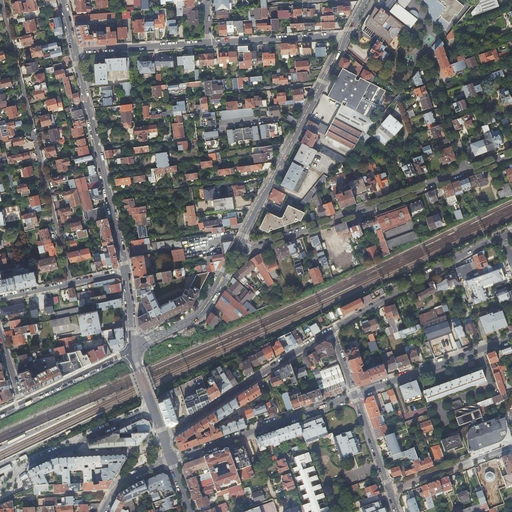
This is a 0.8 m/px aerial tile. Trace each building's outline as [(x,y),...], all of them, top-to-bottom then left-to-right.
[(21,4),(21,0),(15,1),(16,3),(12,4),(14,14),(23,11),(21,4)] [(23,11),(25,18),(25,21),(31,20),(29,11),(38,9),(35,0),(30,0),(26,1),(27,2),(21,4),(23,11)] [(75,0),(77,15),(90,14),(89,2),(85,2),(85,0),(75,0)] [(216,3),(216,10),(217,10),(225,10),(227,10),(232,9),(231,0),(213,0),(214,3),(216,3)] [(402,23),(404,25),(409,30),(417,19),(418,17),(418,15),(417,13),(416,11),(414,10),(411,10),(410,11),(408,12),(404,9),(410,0),(433,0),(437,2),(430,8),(430,10),(430,11),(431,13),(431,15),(432,16),(432,17),(433,19),(435,20),(440,14),(441,15),(435,24),(444,30),(454,14),(456,15),(463,6),(458,1),(458,0),(387,0),(381,7),(379,5),(377,8),(400,26),(402,23)] [(433,22),(435,20),(433,19),(432,17),(432,16),(431,15),(431,13),(430,11),(430,10),(430,8),(437,2),(433,0),(423,0),(425,1),(426,3),(427,4),(427,5),(428,7),(428,8),(429,9),(429,12),(429,14),(430,17),(431,19),(432,21),(433,22)] [(476,0),(479,2),(471,12),(472,16),(499,6),(496,0),(476,0)] [(343,5),(344,14),(350,13),(350,9),(349,7),(351,7),(351,5),(350,5),(350,1),(343,2),(343,5)] [(50,4),(51,7),(53,15),(54,18),(60,16),(57,6),(56,6),(55,3),(50,4)] [(333,13),(333,15),(334,15),(344,14),(343,5),(332,6),(333,13)] [(194,6),(185,7),(182,7),(183,14),(183,18),(188,17),(188,24),(198,23),(197,6),(194,6)] [(261,7),(250,8),(250,16),(248,17),(249,20),(251,20),(255,20),(262,19),(261,7)] [(302,11),(302,17),(317,16),(317,13),(315,13),(315,9),(307,9),(307,8),(304,8),(304,7),(302,7),(303,11),(302,11)] [(322,16),(323,16),(333,15),(333,13),(332,13),(332,8),(324,8),(324,7),(322,7),(322,14),(321,14),(322,16)] [(402,28),(400,26),(377,8),(376,7),(373,11),(370,15),(367,21),(364,28),(362,30),(370,36),(374,31),(388,41),(390,43),(402,28)] [(292,10),(293,17),(294,17),(294,16),(297,16),(297,14),(301,14),(301,9),(292,10)] [(115,15),(115,12),(90,14),(77,15),(72,15),(74,21),(80,21),(80,20),(115,17),(115,15)] [(159,19),(154,19),(154,20),(154,27),(165,26),(164,14),(159,15),(159,19)] [(54,18),(48,19),(50,27),(55,26),(56,28),(62,26),(60,16),(54,18)] [(271,30),(279,30),(278,18),(277,18),(274,18),(270,19),(271,21),(271,24),(271,30)] [(34,19),(31,20),(25,21),(28,32),(37,30),(34,21),(34,19)] [(145,31),(145,25),(143,25),(143,19),(133,20),(134,31),(139,31),(139,33),(144,33),(143,31),(145,31)] [(175,19),(167,20),(167,25),(169,25),(169,34),(178,33),(178,24),(176,24),(175,19)] [(154,20),(144,21),(145,25),(145,31),(145,33),(155,32),(154,27),(154,20)] [(238,28),(239,36),(244,36),(243,27),(243,20),(234,21),(234,27),(235,27),(235,26),(238,26),(240,27),(238,28)] [(243,20),(243,27),(246,27),(246,33),(252,32),(252,26),(252,23),(247,24),(247,20),(243,20)] [(263,30),(271,30),(271,24),(267,24),(267,23),(261,23),(261,20),(257,20),(257,29),(263,28),(263,30)] [(224,34),(227,33),(227,31),(226,21),(219,22),(220,34),(224,34)] [(117,22),(118,38),(127,37),(126,27),(122,27),(121,22),(117,22)] [(88,24),(75,25),(79,43),(82,45),(98,44),(97,33),(97,31),(92,31),(93,33),(92,33),(92,34),(89,34),(88,31),(90,30),(89,28),(88,24)] [(55,26),(50,27),(51,30),(54,29),(55,35),(64,34),(62,26),(56,28),(55,26)] [(108,44),(117,43),(116,31),(112,31),(112,30),(110,30),(110,28),(111,28),(111,26),(110,26),(106,26),(107,33),(108,44)] [(456,37),(453,28),(445,37),(448,42),(451,38),(456,37)] [(511,39),(511,38),(511,30),(498,35),(500,41),(510,37),(511,39)] [(98,44),(108,44),(107,33),(104,33),(104,31),(102,31),(102,33),(97,33),(98,44)] [(20,37),(21,42),(23,42),(23,45),(33,43),(31,34),(20,37)] [(432,48),(434,50),(442,41),(439,39),(432,48)] [(379,57),(384,60),(388,54),(383,50),(385,47),(381,44),(381,43),(377,40),(373,46),(373,45),(372,46),(373,46),(370,50),(371,51),(370,54),(372,55),(371,55),(373,56),(376,58),(377,56),(378,57),(379,57)] [(442,41),(434,50),(440,68),(458,61),(457,59),(448,62),(442,44),(443,44),(442,41)] [(48,44),(49,49),(54,48),(55,50),(49,52),(50,54),(51,57),(62,54),(60,46),(58,46),(57,42),(48,44)] [(300,53),(300,57),(303,57),(302,53),(311,52),(310,42),(302,42),(302,47),(302,49),(300,50),(300,53)] [(288,43),(281,44),(281,54),(289,54),(288,43)] [(296,43),(288,43),(289,54),(297,53),(297,47),(296,43)] [(316,47),(316,56),(327,55),(326,47),(322,47),(322,43),(318,44),(318,47),(316,47)] [(31,48),(33,56),(38,55),(38,56),(43,55),(42,51),(49,49),(48,44),(40,46),(31,48)] [(247,46),(238,46),(238,51),(242,51),(243,53),(241,53),(241,56),(243,56),(243,61),(239,61),(239,67),(252,67),(252,64),(251,52),(248,52),(247,46)] [(509,56),(507,50),(502,52),(498,53),(498,54),(497,54),(495,49),(491,50),(494,58),(495,61),(509,56)] [(482,63),(494,58),(491,50),(479,55),(482,63)] [(218,52),(219,63),(223,63),(223,66),(223,67),(226,67),(226,63),(229,63),(229,62),(228,52),(218,52)] [(256,52),(251,52),(252,64),(257,64),(256,63),(261,62),(261,58),(258,58),(256,57),(256,52)] [(196,60),(196,65),(217,64),(216,58),(213,59),(213,53),(199,55),(199,59),(196,60)] [(262,53),(263,64),(271,64),(270,62),(273,62),(273,64),(273,65),(272,65),(273,68),(276,67),(276,66),(276,54),(268,54),(268,53),(262,53)] [(184,64),(184,68),(194,68),(194,65),(194,60),(193,55),(188,56),(187,54),(183,54),(183,56),(184,60),(184,64)] [(154,63),(155,66),(167,65),(167,67),(174,66),(173,56),(159,57),(159,56),(154,56),(154,63)] [(468,68),(477,64),(474,56),(465,60),(468,68)] [(338,65),(342,68),(357,76),(362,67),(361,66),(356,61),(354,64),(357,66),(355,70),(351,68),(350,69),(347,67),(349,61),(342,57),(338,65)] [(129,69),(129,58),(116,58),(115,58),(111,58),(111,59),(106,59),(105,59),(106,61),(105,61),(105,63),(101,64),(101,63),(99,63),(99,64),(94,64),(94,65),(95,65),(96,83),(96,84),(108,83),(108,82),(107,83),(107,74),(108,73),(107,73),(107,70),(129,69)] [(458,61),(440,68),(443,77),(454,73),(454,72),(467,67),(464,59),(458,61)] [(140,73),(155,73),(155,66),(154,63),(151,63),(151,61),(143,62),(143,60),(137,61),(138,70),(140,70),(140,73)] [(297,71),(297,72),(307,71),(309,71),(308,60),(296,61),(297,71)] [(26,63),(28,72),(38,70),(36,61),(26,63)] [(53,66),(54,71),(63,69),(61,62),(53,65),(53,66)] [(348,107),(369,118),(374,112),(385,90),(368,81),(360,77),(357,76),(342,68),(327,96),(341,104),(348,107)] [(63,69),(54,71),(54,72),(56,78),(65,75),(63,69)] [(364,69),(360,77),(368,81),(368,80),(372,73),(364,69)] [(418,70),(412,77),(414,84),(415,84),(416,86),(423,83),(418,70)] [(478,81),(479,83),(503,75),(501,70),(489,74),(490,77),(478,81)] [(287,73),(288,82),(294,82),(294,81),(308,80),(307,71),(297,72),(295,72),(290,73),(287,73)] [(36,89),(47,87),(43,73),(35,75),(37,84),(35,85),(36,89)] [(277,74),(272,75),(273,83),(279,82),(279,83),(288,82),(287,73),(281,74),(277,74)] [(74,77),(74,75),(63,78),(67,95),(72,94),(68,78),(74,77)] [(253,76),(240,77),(237,78),(238,81),(238,88),(245,87),(245,84),(243,84),(242,79),(243,79),(244,80),(248,80),(249,84),(253,84),(252,81),(257,81),(262,80),(262,75),(253,76)] [(11,85),(10,78),(1,80),(3,87),(11,85)] [(223,79),(220,79),(216,80),(211,80),(212,94),(219,93),(223,93),(224,92),(223,79)] [(212,94),(211,80),(204,81),(205,85),(206,94),(210,94),(212,94)] [(122,84),(124,96),(130,95),(132,95),(131,88),(130,81),(119,82),(119,85),(122,84)] [(165,84),(166,88),(166,91),(169,90),(169,91),(179,90),(179,89),(187,88),(187,87),(186,82),(185,83),(180,83),(178,83),(177,83),(175,83),(165,84)] [(473,86),(472,83),(467,85),(463,86),(467,98),(471,96),(476,94),(473,86)] [(156,85),(152,86),(153,97),(161,96),(160,88),(166,88),(165,84),(161,85),(156,85)] [(479,84),(473,86),(476,94),(477,95),(483,93),(479,84)] [(414,89),(416,96),(426,92),(424,85),(414,89)] [(101,92),(102,98),(112,97),(112,91),(115,91),(115,87),(111,87),(111,86),(99,87),(100,92),(101,92)] [(36,89),(34,90),(35,94),(36,98),(36,99),(44,96),(43,93),(46,92),(47,89),(47,87),(36,89)] [(304,102),(306,97),(303,98),(302,89),(300,89),(294,89),(293,90),(293,93),(290,93),(290,96),(293,96),(294,100),(286,101),(287,104),(295,103),(301,102),(304,102)] [(511,100),(510,96),(508,89),(500,92),(499,93),(504,104),(511,101),(511,100)] [(74,102),(80,101),(78,92),(72,94),(67,95),(67,98),(71,97),(72,99),(73,99),(74,102)] [(286,101),(285,92),(277,93),(277,98),(274,98),(275,105),(287,104),(286,101)] [(426,92),(416,96),(418,100),(420,99),(423,109),(432,106),(427,92),(426,92)] [(219,93),(212,94),(210,94),(211,103),(219,102),(219,98),(220,98),(219,93)] [(261,95),(253,96),(254,98),(254,104),(258,104),(259,107),(267,106),(266,99),(261,99),(261,97),(261,95)] [(112,97),(102,98),(103,105),(116,104),(116,100),(113,100),(112,97)] [(246,104),(242,104),(243,108),(253,107),(255,107),(254,104),(254,98),(245,99),(246,104)] [(48,100),(47,101),(48,105),(49,109),(57,107),(55,99),(53,99),(48,100)] [(464,99),(453,103),(456,111),(467,107),(464,99)] [(177,105),(173,105),(173,106),(174,113),(174,115),(179,115),(181,115),(182,115),(181,110),(186,110),(184,101),(177,102),(177,105)] [(227,101),(226,101),(227,110),(237,109),(241,108),(243,108),(242,104),(242,102),(237,102),(236,101),(227,102),(227,101)] [(308,120),(306,125),(327,136),(352,149),(362,137),(366,133),(369,128),(375,121),(369,118),(348,107),(341,104),(329,127),(316,120),(314,123),(308,120)] [(18,116),(15,105),(4,108),(5,112),(8,111),(10,118),(18,116)] [(268,115),(279,114),(279,109),(279,106),(278,106),(278,105),(270,106),(270,107),(269,107),(269,110),(268,110),(268,115)] [(143,110),(142,110),(142,115),(144,115),(144,120),(151,119),(151,116),(149,116),(148,106),(143,106),(143,110)] [(157,112),(157,110),(150,111),(150,114),(150,115),(151,116),(151,119),(159,118),(162,117),(173,116),(174,115),(174,113),(173,106),(169,107),(167,110),(167,111),(162,112),(161,112),(157,112)] [(222,119),(254,115),(253,107),(221,111),(222,119)] [(76,110),(71,111),(72,112),(73,112),(75,119),(73,120),(75,127),(82,125),(85,125),(81,109),(76,110)] [(413,109),(406,111),(408,119),(411,118),(415,116),(413,109)] [(427,124),(428,128),(430,128),(443,123),(441,118),(435,121),(432,110),(423,114),(426,124),(427,124)] [(132,111),(121,112),(122,122),(124,122),(130,121),(132,121),(131,112),(133,112),(133,111),(132,111)] [(210,116),(210,112),(203,113),(204,117),(202,117),(204,126),(216,124),(216,122),(215,122),(215,120),(216,120),(215,116),(210,116)] [(53,113),(40,116),(42,121),(40,121),(40,125),(42,124),(43,125),(55,122),(53,113)] [(468,114),(452,120),(456,129),(457,128),(457,129),(462,128),(461,127),(462,126),(465,125),(466,127),(472,125),(470,119),(468,114)] [(174,115),(173,116),(174,123),(172,123),(174,138),(184,137),(181,115),(179,115),(174,115)] [(380,126),(392,137),(402,125),(390,115),(380,126)] [(23,125),(21,120),(7,124),(8,128),(7,128),(7,131),(8,131),(10,135),(13,134),(14,134),(12,127),(23,125)] [(68,125),(66,121),(59,122),(60,127),(61,127),(62,130),(68,128),(68,125)] [(268,124),(260,125),(262,138),(270,137),(270,136),(279,135),(279,134),(281,133),(280,126),(278,126),(277,122),(273,123),(271,124),(271,123),(268,123),(268,124)] [(438,129),(444,127),(443,123),(430,128),(434,138),(441,135),(438,129)] [(490,132),(487,124),(484,125),(483,124),(480,125),(481,128),(482,128),(484,134),(490,132)] [(75,127),(72,128),(74,137),(75,136),(83,134),(84,134),(82,125),(75,127)] [(137,127),(134,128),(135,134),(139,134),(140,137),(139,137),(138,137),(139,141),(140,140),(140,141),(147,140),(146,133),(148,132),(147,126),(138,127),(137,127)] [(229,135),(228,135),(229,142),(237,141),(237,140),(251,138),(251,139),(258,138),(257,131),(256,131),(256,126),(252,127),(249,128),(249,127),(235,129),(235,130),(232,130),(228,130),(229,135)] [(61,127),(60,127),(49,130),(50,136),(49,136),(50,140),(51,139),(52,140),(60,138),(58,132),(62,131),(62,130),(61,127)] [(301,142),(302,142),(311,147),(313,144),(314,140),(317,142),(318,142),(320,138),(316,137),(317,135),(308,130),(307,130),(307,131),(306,132),(306,133),(303,139),(302,139),(301,141),(301,142)] [(218,139),(217,131),(204,133),(206,150),(208,150),(209,153),(215,153),(214,149),(219,148),(219,143),(218,143),(218,142),(218,139)] [(490,132),(484,134),(486,139),(471,144),(475,155),(496,147),(492,137),(490,133),(490,132)] [(500,134),(492,137),(496,147),(501,146),(500,144),(503,143),(500,134)] [(352,149),(327,136),(325,139),(329,141),(328,143),(348,154),(352,149)] [(24,143),(22,137),(14,139),(13,139),(15,145),(24,143)] [(86,145),(84,138),(77,139),(79,147),(86,145)] [(187,140),(178,142),(179,150),(188,148),(187,140)] [(302,142),(294,158),(308,166),(308,165),(309,166),(309,164),(316,149),(311,147),(302,142)] [(88,152),(87,145),(86,145),(79,147),(77,147),(79,155),(88,152)] [(272,151),(271,145),(259,146),(259,148),(260,148),(261,153),(266,152),(272,151)] [(429,145),(422,147),(421,147),(424,154),(425,156),(432,154),(431,152),(429,145)] [(54,146),(45,148),(47,156),(48,158),(51,157),(51,155),(56,154),(54,146)] [(322,146),(320,151),(341,162),(345,158),(322,146)] [(443,164),(456,159),(451,146),(438,151),(443,164)] [(116,154),(114,150),(104,151),(106,158),(113,157),(112,155),(116,154)] [(175,150),(168,151),(169,161),(176,160),(175,150)] [(168,151),(155,153),(157,168),(165,166),(170,166),(169,161),(168,151)] [(6,152),(1,153),(0,153),(0,156),(1,163),(8,162),(7,157),(6,152)] [(8,162),(9,163),(11,163),(12,163),(16,162),(16,159),(22,158),(23,159),(29,158),(28,152),(16,155),(7,157),(8,162)] [(261,153),(258,153),(251,154),(252,160),(254,160),(256,160),(256,161),(267,160),(266,152),(261,153)] [(401,157),(399,152),(392,154),(395,161),(398,159),(398,158),(401,157)] [(92,154),(75,158),(77,163),(93,159),(92,154)] [(427,170),(422,155),(418,157),(419,160),(414,162),(416,167),(417,167),(419,174),(424,172),(424,171),(427,170)] [(60,159),(57,160),(58,166),(56,166),(57,170),(59,169),(59,170),(67,169),(66,164),(70,163),(69,159),(69,157),(63,159),(60,159)] [(217,165),(216,159),(209,160),(204,161),(200,161),(201,167),(217,165)] [(281,184),(298,192),(308,174),(302,171),(303,167),(301,166),(301,165),(300,165),(299,165),(292,162),(281,184)] [(341,162),(329,177),(333,187),(348,181),(341,162)] [(415,174),(411,162),(401,166),(403,170),(404,170),(405,174),(409,173),(410,176),(415,174)] [(262,169),(261,163),(236,166),(237,169),(237,170),(238,170),(239,171),(240,170),(240,172),(262,169)] [(89,175),(97,173),(95,164),(87,166),(89,175)] [(33,174),(31,166),(23,168),(25,176),(33,174)] [(83,171),(73,173),(74,179),(84,176),(83,171)] [(187,173),(185,174),(186,180),(198,178),(200,177),(199,172),(187,173)] [(385,172),(376,175),(380,187),(385,185),(384,182),(387,181),(386,176),(385,172)] [(483,172),(468,177),(471,186),(479,183),(478,184),(479,185),(480,185),(487,183),(486,181),(487,181),(486,178),(485,178),(483,172)] [(73,173),(52,178),(53,185),(58,183),(68,180),(70,190),(72,189),(77,188),(74,179),(73,173)] [(84,176),(74,179),(77,188),(77,192),(88,190),(92,189),(100,187),(97,173),(89,175),(84,176)] [(149,180),(148,174),(133,176),(134,182),(149,180)] [(323,174),(300,202),(306,205),(312,198),(318,191),(329,177),(323,174)] [(127,177),(112,179),(113,185),(126,183),(126,186),(132,185),(131,182),(130,176),(127,177)] [(364,176),(362,177),(367,191),(368,193),(369,193),(371,193),(371,192),(371,191),(376,189),(373,182),(374,182),(372,177),(367,179),(366,177),(364,176)] [(367,191),(362,177),(348,182),(350,188),(353,196),(367,191)] [(468,177),(459,181),(462,189),(471,186),(468,177)] [(459,181),(451,183),(454,192),(462,189),(459,181)] [(508,182),(502,185),(504,189),(505,192),(511,190),(508,182)] [(28,189),(26,183),(20,185),(17,185),(19,192),(21,191),(22,196),(30,194),(29,189),(28,189)] [(451,183),(443,186),(449,203),(455,201),(456,204),(458,203),(455,195),(455,194),(454,192),(451,183)] [(232,185),(234,196),(244,195),(243,191),(245,190),(244,185),(237,186),(237,185),(232,185)] [(102,196),(100,187),(92,189),(93,193),(92,193),(93,198),(95,197),(95,200),(102,198),(102,196)] [(72,189),(70,190),(63,192),(66,204),(71,202),(72,206),(80,204),(77,192),(77,188),(72,189)] [(285,196),(285,194),(273,188),(268,198),(280,203),(284,195),(285,196)] [(355,202),(353,196),(350,188),(343,191),(344,194),(343,195),(342,191),(339,192),(338,192),(339,192),(335,194),(336,196),(340,207),(355,202)] [(88,190),(77,192),(80,204),(82,211),(101,207),(101,205),(97,205),(92,207),(88,190)] [(434,201),(438,200),(434,190),(428,192),(431,201),(434,200),(434,201)] [(323,205),(318,191),(312,198),(314,200),(317,207),(318,206),(320,211),(317,212),(318,215),(319,217),(322,216),(326,215),(323,205)] [(40,203),(38,195),(30,197),(32,205),(33,213),(35,212),(41,211),(40,203)] [(231,196),(214,199),(216,210),(233,208),(231,196)] [(128,207),(128,208),(140,206),(139,201),(138,197),(124,199),(125,203),(124,203),(122,204),(123,206),(124,207),(126,207),(128,207)] [(422,199),(409,204),(412,212),(425,208),(422,199)] [(331,202),(323,205),(326,215),(334,212),(333,208),(332,206),(331,202)] [(304,212),(284,203),(281,207),(280,209),(285,211),(282,217),(280,217),(267,211),(260,227),(268,231),(271,227),(274,228),(294,221),(295,218),(300,220),(304,212)] [(457,220),(463,218),(458,203),(456,204),(455,204),(457,210),(454,211),(457,220)] [(140,206),(128,208),(130,215),(132,214),(145,212),(146,212),(145,205),(143,206),(140,206)] [(194,205),(191,205),(189,205),(187,206),(186,206),(187,212),(185,212),(186,220),(188,220),(189,225),(191,224),(196,224),(196,220),(198,219),(197,215),(195,216),(195,213),(195,211),(194,205)] [(391,210),(396,224),(411,219),(406,205),(391,210)] [(101,207),(82,211),(83,215),(84,220),(85,223),(90,221),(96,220),(107,217),(105,206),(101,207)] [(69,207),(59,210),(62,220),(67,219),(66,216),(68,215),(68,213),(70,213),(69,207)] [(391,210),(377,216),(383,234),(385,234),(385,232),(387,231),(386,228),(396,224),(391,210)] [(24,227),(25,231),(35,229),(34,225),(36,224),(35,220),(37,220),(35,212),(33,213),(21,215),(22,218),(22,219),(25,218),(26,222),(27,226),(24,227)] [(145,212),(132,214),(133,217),(135,218),(136,226),(137,226),(145,225),(151,224),(149,216),(146,216),(145,212)] [(438,214),(432,216),(436,227),(437,230),(440,229),(439,226),(442,225),(438,214)] [(84,220),(83,215),(71,218),(73,223),(80,221),(82,221),(84,220)] [(348,228),(349,231),(353,241),(355,241),(353,238),(356,237),(356,235),(363,233),(361,228),(371,225),(373,230),(375,229),(377,231),(384,252),(380,254),(377,255),(378,258),(390,253),(388,248),(386,241),(383,234),(377,216),(375,216),(375,218),(348,228)] [(436,227),(432,216),(426,218),(431,229),(436,227)] [(107,243),(108,245),(113,243),(107,217),(96,220),(97,224),(98,225),(100,224),(103,238),(101,238),(102,241),(103,244),(107,243)] [(237,223),(236,217),(218,220),(202,222),(203,229),(223,226),(230,224),(237,223)] [(73,223),(71,224),(72,230),(82,227),(80,221),(73,223)] [(345,221),(335,225),(337,232),(345,229),(347,232),(349,231),(348,228),(345,221)] [(145,225),(137,226),(139,237),(141,237),(142,238),(148,238),(145,225)] [(42,240),(50,238),(47,228),(44,229),(39,230),(42,240)] [(400,235),(403,243),(418,237),(415,230),(400,235)] [(316,232),(310,234),(312,239),(313,242),(312,242),(313,246),(314,245),(314,246),(315,245),(317,250),(319,249),(322,248),(316,232)] [(337,233),(325,238),(328,246),(340,241),(337,233)] [(386,241),(388,248),(403,243),(400,235),(386,241)] [(148,238),(142,238),(131,240),(132,245),(150,243),(149,237),(148,238)] [(183,248),(181,238),(174,239),(175,249),(183,248)] [(233,240),(209,244),(209,249),(222,247),(222,253),(223,253),(227,252),(233,240)] [(296,245),(294,240),(287,243),(291,255),(294,262),(299,260),(306,257),(305,252),(298,255),(297,252),(299,251),(298,247),(296,248),(295,246),(296,245)] [(47,259),(49,269),(57,267),(55,257),(57,256),(55,247),(54,247),(53,242),(51,243),(44,245),(45,249),(45,251),(49,250),(51,258),(47,259)] [(113,243),(108,245),(109,253),(112,263),(113,269),(117,268),(118,264),(113,243)] [(279,259),(291,255),(287,243),(274,247),(279,259)] [(355,247),(357,255),(364,252),(362,246),(360,247),(359,246),(355,247)] [(377,255),(375,250),(373,246),(366,248),(370,258),(377,255)] [(112,263),(109,253),(107,253),(105,248),(104,247),(103,247),(107,264),(108,265),(112,263)] [(88,248),(79,251),(81,260),(85,258),(90,256),(88,248)] [(81,260),(79,251),(69,253),(71,261),(76,260),(76,261),(81,260)] [(321,261),(323,265),(324,268),(329,266),(323,251),(320,252),(317,253),(320,261),(321,261)] [(482,251),(477,253),(484,274),(489,272),(487,266),(488,265),(484,254),(483,255),(482,251)] [(16,264),(14,252),(9,253),(11,264),(7,264),(8,269),(12,268),(15,268),(17,267),(16,264)] [(257,254),(271,278),(279,276),(275,269),(278,268),(275,261),(269,263),(262,252),(257,254)] [(224,259),(223,253),(222,253),(206,256),(207,262),(210,262),(224,259)] [(477,269),(479,276),(484,274),(477,253),(472,256),(477,269)] [(143,254),(129,257),(132,271),(133,277),(140,276),(146,274),(147,274),(146,268),(145,268),(144,268),(143,259),(144,259),(143,254)] [(272,284),(274,283),(271,278),(257,254),(249,260),(240,268),(240,269),(239,269),(239,270),(238,270),(243,277),(250,272),(254,277),(255,276),(256,275),(254,272),(253,273),(251,271),(257,266),(265,281),(267,280),(268,283),(271,281),(272,284)] [(102,265),(100,255),(93,256),(95,262),(96,267),(102,266),(102,265)] [(35,271),(35,272),(42,270),(42,271),(49,269),(47,259),(40,260),(40,261),(39,261),(38,261),(38,262),(37,262),(37,263),(36,263),(33,264),(34,271),(35,271)] [(219,270),(224,259),(210,262),(210,265),(207,266),(205,266),(205,264),(195,266),(197,274),(209,272),(219,270)] [(302,267),(299,260),(294,262),(299,275),(303,273),(302,269),(301,268),(302,267)] [(493,271),(505,266),(503,262),(498,264),(498,265),(492,267),(493,271)] [(455,268),(460,282),(474,277),(475,277),(472,271),(470,263),(455,268)] [(309,270),(314,283),(323,280),(318,266),(309,270)] [(8,269),(0,270),(0,292),(17,289),(13,276),(5,278),(6,280),(4,281),(3,282),(2,282),(2,278),(3,278),(2,275),(13,273),(12,268),(8,269)] [(17,289),(38,285),(35,272),(35,271),(34,271),(29,272),(28,268),(21,270),(22,273),(25,273),(25,274),(20,275),(20,274),(13,276),(17,289)] [(179,268),(175,269),(177,279),(183,277),(183,276),(181,276),(180,268),(179,268)] [(336,269),(330,271),(332,277),(338,275),(336,269)] [(173,279),(171,270),(161,271),(163,281),(173,279)] [(234,275),(234,276),(247,287),(250,285),(248,283),(249,281),(243,277),(238,270),(237,271),(236,273),(235,274),(234,275)] [(437,291),(441,290),(444,290),(445,289),(447,288),(448,288),(449,287),(448,286),(459,282),(455,273),(454,271),(453,271),(451,272),(451,274),(445,276),(446,279),(444,280),(441,282),(440,283),(435,285),(437,291)] [(460,282),(463,291),(479,285),(480,289),(490,286),(488,282),(491,281),(495,279),(492,271),(489,272),(484,274),(479,276),(475,277),(474,277),(460,282)] [(209,272),(197,274),(196,274),(188,290),(185,289),(182,296),(160,307),(159,305),(160,305),(151,288),(154,287),(153,284),(136,287),(137,295),(140,294),(142,296),(140,297),(148,311),(149,311),(149,312),(138,317),(138,324),(144,329),(192,305),(209,272)] [(140,276),(133,277),(133,288),(136,287),(153,284),(155,283),(153,273),(147,274),(146,274),(147,280),(146,281),(145,280),(143,281),(142,282),(141,281),(140,276)] [(230,281),(233,283),(229,288),(236,295),(243,286),(233,277),(232,279),(230,281)] [(93,283),(94,286),(100,286),(101,286),(103,285),(115,282),(116,284),(121,283),(121,280),(118,278),(93,283)] [(437,291),(435,285),(433,280),(428,283),(431,287),(428,289),(427,288),(415,296),(418,302),(421,300),(429,295),(430,296),(431,296),(431,294),(434,292),(434,293),(437,291)] [(107,293),(121,291),(121,283),(116,284),(115,282),(103,285),(105,294),(107,293)] [(511,285),(496,292),(497,296),(500,302),(508,299),(508,300),(511,299),(511,300),(511,299),(511,285)] [(75,287),(68,288),(69,293),(69,296),(69,297),(70,297),(71,301),(77,300),(76,294),(75,287)] [(237,295),(234,298),(239,302),(248,291),(246,289),(239,297),(237,295)] [(224,313),(232,320),(251,313),(239,302),(234,298),(225,290),(215,306),(223,313),(224,313)] [(76,294),(77,300),(84,298),(90,297),(89,291),(76,294)] [(248,291),(239,302),(251,313),(256,310),(247,302),(253,294),(249,291),(248,291)] [(373,292),(360,298),(363,304),(372,300),(371,297),(374,295),(373,292)] [(93,304),(96,303),(109,301),(107,293),(105,294),(95,296),(92,297),(93,304)] [(77,300),(79,306),(86,305),(84,298),(77,300)] [(114,307),(122,305),(122,298),(109,301),(96,303),(97,307),(102,306),(102,309),(107,308),(114,307)] [(360,298),(331,312),(333,318),(334,318),(342,314),(343,317),(344,316),(343,314),(363,304),(360,298)] [(415,303),(417,308),(424,306),(421,300),(418,302),(415,303)] [(18,312),(25,311),(24,303),(0,308),(2,315),(8,314),(18,312)] [(395,304),(389,306),(396,324),(402,322),(399,313),(398,314),(395,304)] [(444,310),(442,305),(434,308),(435,310),(419,316),(420,318),(422,323),(446,314),(445,313),(444,310)] [(387,336),(393,333),(398,331),(396,324),(389,306),(384,308),(391,326),(384,329),(387,336)] [(78,307),(54,312),(55,318),(80,313),(78,307)] [(97,310),(80,314),(79,314),(82,329),(83,334),(87,333),(90,333),(101,330),(100,325),(97,310)] [(485,333),(508,325),(502,310),(493,313),(492,312),(479,316),(485,333)] [(20,318),(18,312),(8,314),(9,320),(20,318)] [(218,317),(211,312),(206,321),(213,325),(215,322),(217,323),(218,321),(217,320),(218,317)] [(230,321),(232,320),(224,313),(223,313),(222,317),(227,322),(230,321)] [(435,358),(447,354),(442,340),(439,341),(434,328),(448,323),(446,314),(422,323),(429,342),(433,353),(435,358)] [(50,320),(51,327),(70,323),(69,316),(55,319),(50,320)] [(21,326),(20,318),(9,320),(11,328),(15,327),(21,326)] [(371,330),(372,331),(377,329),(376,326),(378,325),(376,318),(368,321),(371,330)] [(371,330),(368,321),(368,320),(362,322),(363,324),(362,324),(365,333),(371,330)] [(311,331),(313,335),(321,330),(316,322),(308,327),(311,331)] [(398,331),(405,329),(402,322),(396,324),(398,331)] [(477,331),(474,322),(465,325),(466,330),(468,329),(469,331),(469,333),(477,331)] [(38,323),(33,324),(30,324),(28,324),(30,331),(30,334),(36,333),(35,330),(38,330),(37,325),(38,324),(38,323)] [(28,324),(21,326),(15,327),(16,334),(23,333),(30,331),(28,324)] [(419,327),(418,324),(416,325),(405,329),(398,331),(401,338),(407,335),(406,334),(417,330),(417,328),(419,327)] [(453,335),(453,336),(457,335),(458,338),(465,335),(461,324),(454,327),(455,332),(452,333),(453,335)] [(123,326),(101,330),(101,332),(103,332),(104,337),(109,336),(109,337),(113,337),(114,338),(107,339),(113,352),(122,347),(124,344),(123,326)] [(300,326),(290,331),(298,344),(302,342),(297,333),(299,332),(300,333),(303,331),(300,326)] [(197,333),(194,327),(187,330),(190,336),(197,333)] [(298,344),(290,331),(284,334),(288,340),(288,341),(292,348),(298,344)] [(13,335),(12,335),(14,344),(25,342),(23,333),(16,334),(13,335)] [(454,351),(458,350),(456,342),(453,336),(453,335),(449,336),(454,351)] [(66,337),(68,345),(69,352),(74,351),(74,347),(77,346),(76,343),(75,343),(74,336),(66,337)] [(277,354),(284,349),(281,344),(278,340),(276,341),(275,344),(272,346),(277,354)] [(368,342),(371,352),(378,349),(375,340),(370,342),(368,342)] [(324,341),(314,348),(317,353),(321,351),(325,352),(318,355),(321,358),(334,354),(330,343),(324,341)] [(268,342),(261,346),(262,350),(266,358),(267,359),(271,357),(270,355),(273,354),(273,353),(268,342)] [(103,345),(98,346),(98,348),(95,350),(99,359),(106,355),(104,351),(103,345)] [(404,347),(406,354),(410,362),(419,359),(415,349),(410,351),(408,345),(404,347)] [(55,347),(54,348),(56,355),(63,353),(65,353),(64,346),(55,347)] [(360,356),(358,349),(359,349),(358,346),(357,347),(357,346),(346,350),(345,351),(348,360),(360,356)] [(502,356),(511,352),(511,351),(510,346),(500,350),(502,356)] [(94,349),(86,352),(87,353),(91,362),(99,359),(95,350),(94,350),(94,349)] [(76,351),(83,366),(91,362),(87,353),(84,354),(84,355),(82,354),(80,350),(78,350),(76,351)] [(256,354),(248,356),(249,361),(251,366),(259,363),(258,362),(266,358),(262,350),(256,353),(256,354)] [(57,364),(63,376),(83,366),(76,351),(74,351),(69,352),(65,353),(63,353),(64,361),(56,363),(57,364)] [(380,355),(383,363),(385,367),(388,366),(390,370),(398,367),(395,358),(394,356),(394,357),(392,351),(380,355)] [(315,352),(309,355),(314,364),(320,360),(315,352)] [(487,355),(490,364),(494,363),(498,361),(495,352),(487,355)] [(399,371),(411,366),(410,362),(406,354),(395,358),(398,367),(399,371)] [(314,364),(309,355),(303,359),(308,367),(314,364)] [(363,364),(360,356),(348,360),(353,373),(362,370),(362,369),(361,365),(363,364)] [(34,360),(33,360),(37,372),(37,374),(38,375),(43,385),(63,376),(57,364),(49,368),(49,369),(46,370),(46,369),(38,373),(38,372),(43,370),(39,359),(37,359),(34,360)] [(33,360),(30,360),(30,361),(19,363),(15,364),(24,391),(27,393),(43,385),(38,375),(34,377),(33,378),(34,378),(31,380),(30,376),(31,375),(29,369),(33,368),(34,373),(37,372),(33,360)] [(243,365),(247,377),(253,373),(251,366),(249,361),(248,361),(248,363),(243,365)] [(279,369),(281,375),(283,381),(285,380),(284,377),(288,376),(290,376),(292,383),(297,382),(296,379),(292,369),(290,362),(279,369)] [(0,382),(8,381),(9,380),(4,363),(0,364),(0,382)] [(383,363),(367,369),(368,370),(371,381),(388,375),(385,367),(383,363)] [(499,372),(501,371),(506,369),(505,364),(496,367),(494,363),(490,364),(493,374),(499,372)] [(313,372),(319,388),(323,398),(342,391),(346,385),(338,364),(318,371),(313,372)] [(221,374),(216,367),(209,371),(212,376),(217,386),(223,382),(224,383),(226,382),(224,379),(223,379),(221,374)] [(296,367),(292,369),(296,379),(307,374),(304,367),(297,370),(296,367)] [(272,373),(268,376),(270,381),(271,385),(272,385),(273,386),(282,383),(280,375),(281,375),(279,369),(274,372),(275,376),(274,377),(272,373)] [(233,386),(237,383),(229,370),(226,372),(227,373),(225,374),(233,386)] [(363,371),(362,370),(353,373),(356,382),(361,384),(371,381),(368,370),(365,371),(365,372),(364,372),(363,371)] [(432,389),(424,392),(425,396),(424,396),(425,398),(426,397),(428,402),(485,381),(481,371),(477,373),(476,371),(473,372),(473,374),(456,380),(455,379),(452,380),(453,381),(436,388),(435,386),(432,387),(432,389)] [(501,394),(506,393),(503,386),(505,382),(501,371),(499,372),(493,374),(496,381),(496,382),(501,394)] [(225,374),(224,372),(221,374),(223,379),(224,379),(226,382),(224,383),(223,382),(217,386),(221,394),(233,386),(225,374)] [(206,389),(201,375),(179,386),(181,394),(184,401),(188,413),(189,415),(191,413),(193,412),(195,411),(197,409),(197,408),(202,406),(201,405),(206,403),(205,402),(210,401),(206,389)] [(217,386),(212,376),(207,379),(210,384),(211,383),(212,385),(206,389),(210,401),(221,394),(217,386)] [(8,381),(0,382),(0,388),(1,388),(1,390),(2,392),(8,389),(12,388),(11,385),(9,386),(8,381)] [(418,385),(416,381),(399,387),(405,402),(407,402),(421,397),(422,396),(420,391),(418,385)] [(257,383),(245,391),(248,401),(249,401),(257,396),(257,397),(259,396),(258,395),(261,393),(258,386),(257,383)] [(181,394),(179,386),(169,391),(172,397),(181,394)] [(319,388),(301,394),(305,405),(323,398),(319,388)] [(2,392),(0,393),(0,392),(0,393),(4,402),(4,401),(12,398),(8,389),(2,392)] [(301,394),(300,392),(299,392),(298,389),(289,392),(290,395),(289,396),(293,409),(305,405),(301,394)] [(397,402),(392,389),(387,391),(392,402),(395,401),(395,402),(397,402)] [(245,391),(236,397),(239,407),(240,409),(240,410),(245,408),(243,405),(244,405),(244,404),(248,401),(245,391)] [(285,406),(288,411),(293,409),(289,396),(287,391),(280,393),(285,406)] [(158,402),(166,424),(172,426),(178,422),(174,410),(177,409),(176,406),(173,407),(168,393),(166,393),(164,396),(158,399),(157,399),(158,402)] [(508,398),(506,393),(501,394),(477,403),(484,423),(490,421),(489,419),(487,420),(483,407),(508,398)] [(262,395),(249,403),(250,406),(257,401),(258,402),(263,399),(262,395)] [(381,415),(382,415),(384,414),(383,411),(379,412),(373,396),(367,398),(364,404),(369,420),(381,415)] [(236,397),(214,411),(218,421),(222,418),(223,419),(227,416),(226,415),(234,410),(233,408),(235,407),(236,409),(239,407),(236,397)] [(188,413),(184,401),(181,402),(182,405),(181,405),(185,417),(189,415),(188,413)] [(265,406),(267,412),(270,418),(277,415),(274,406),(271,407),(269,401),(264,403),(265,406)] [(454,411),(463,408),(461,402),(451,406),(454,411)] [(264,403),(251,407),(254,416),(267,412),(265,406),(264,403)] [(387,413),(393,411),(390,403),(384,405),(385,407),(387,413)] [(490,421),(484,423),(477,403),(463,408),(454,411),(459,426),(472,421),(473,421),(475,421),(475,422),(476,422),(477,423),(477,424),(477,425),(474,425),(472,425),(469,425),(466,426),(465,427),(462,428),(462,429),(461,430),(461,432),(468,453),(492,445),(498,443),(501,441),(504,439),(505,437),(505,436),(506,435),(506,433),(506,432),(506,431),(507,430),(506,429),(506,426),(505,418),(504,418),(503,416),(490,421)] [(243,417),(244,420),(254,416),(251,407),(241,411),(241,412),(242,415),(243,417)] [(214,427),(213,424),(214,422),(218,421),(214,411),(193,425),(199,443),(222,435),(220,427),(218,428),(217,426),(214,427)] [(418,424),(420,424),(430,420),(428,414),(404,422),(407,428),(411,427),(418,424)] [(328,435),(321,415),(313,418),(299,423),(303,435),(306,443),(318,438),(323,437),(328,435)] [(373,430),(385,425),(382,415),(381,415),(369,420),(373,430)] [(220,427),(222,435),(246,426),(246,424),(244,420),(243,417),(240,418),(240,416),(234,418),(235,420),(226,423),(227,425),(225,425),(224,424),(219,426),(220,427)] [(129,433),(149,432),(152,429),(149,421),(145,419),(143,419),(125,427),(112,433),(119,433),(125,433),(126,433),(127,433),(129,433)] [(423,433),(434,430),(430,420),(420,424),(423,433)] [(303,435),(299,423),(275,431),(279,443),(303,435)] [(175,438),(173,443),(174,447),(180,450),(199,443),(193,425),(175,438)] [(387,431),(385,425),(373,430),(376,439),(382,437),(389,435),(388,432),(389,432),(388,430),(387,431)] [(353,430),(333,437),(338,449),(341,459),(361,452),(353,430)] [(279,443),(275,431),(256,438),(260,451),(266,449),(265,447),(273,444),(274,447),(280,445),(279,443)] [(139,445),(149,432),(129,433),(129,434),(130,435),(132,435),(132,436),(126,437),(126,435),(125,435),(125,437),(125,445),(139,445)] [(90,447),(125,445),(125,437),(120,437),(119,433),(112,433),(89,443),(90,447)] [(389,435),(382,437),(384,443),(385,442),(387,447),(386,448),(389,457),(392,456),(401,452),(399,448),(400,447),(396,436),(395,436),(394,433),(389,435)] [(331,434),(328,435),(323,437),(324,438),(327,437),(332,439),(336,449),(338,449),(333,437),(332,434),(331,434)] [(450,438),(441,441),(445,451),(462,445),(458,435),(453,437),(452,435),(449,436),(450,438)] [(435,459),(443,456),(439,445),(431,448),(435,459)] [(304,450),(308,449),(307,446),(300,449),(292,452),(287,454),(288,457),(292,455),(291,455),(303,451),(302,451),(304,450)] [(237,485),(240,484),(236,471),(229,453),(229,452),(228,448),(204,457),(209,472),(211,476),(212,478),(213,483),(214,484),(215,488),(217,492),(220,491),(219,489),(220,486),(223,485),(225,486),(230,485),(231,482),(234,481),(236,482),(237,485)] [(250,466),(257,464),(255,456),(251,458),(248,459),(247,459),(244,448),(229,453),(236,471),(240,470),(250,466)] [(412,462),(418,460),(417,458),(415,452),(414,448),(401,452),(392,456),(393,457),(394,460),(400,458),(403,457),(403,456),(406,455),(408,459),(409,458),(410,462),(412,462)] [(328,511),(330,511),(321,485),(320,481),(309,452),(305,454),(285,461),(288,469),(290,472),(290,474),(294,484),(295,489),(303,511),(328,511)] [(421,470),(433,466),(429,453),(427,453),(429,457),(424,459),(425,460),(420,462),(420,460),(420,461),(419,459),(418,460),(421,470)] [(124,455),(101,457),(102,467),(104,467),(104,469),(102,469),(96,470),(96,471),(96,482),(100,482),(113,481),(119,470),(122,465),(126,459),(124,455)] [(502,477),(503,478),(511,474),(511,455),(510,455),(501,458),(507,475),(503,477),(503,476),(502,477)] [(101,457),(76,458),(76,471),(84,470),(84,483),(92,483),(92,470),(95,469),(96,470),(96,468),(102,467),(101,457)] [(209,472),(204,457),(185,464),(182,469),(186,480),(195,477),(194,471),(196,470),(197,471),(198,471),(200,476),(202,475),(209,472)] [(76,471),(76,458),(55,459),(49,462),(51,466),(53,471),(59,470),(60,474),(62,474),(63,484),(70,484),(70,471),(76,471)] [(288,469),(285,461),(285,459),(282,460),(278,462),(279,466),(277,467),(279,473),(288,469)] [(496,459),(474,467),(482,491),(489,509),(493,508),(504,504),(498,489),(506,486),(503,478),(502,477),(497,462),(496,459)] [(402,477),(421,470),(418,460),(412,462),(413,465),(412,465),(413,469),(409,470),(407,471),(405,472),(402,465),(389,470),(391,476),(393,476),(393,477),(401,475),(402,477)] [(29,474),(25,473),(31,486),(34,486),(48,485),(45,478),(44,475),(53,471),(51,466),(49,462),(30,471),(29,474)] [(0,480),(1,480),(0,477),(0,474),(12,468),(10,463),(0,467),(0,480)] [(250,466),(240,470),(244,480),(253,476),(250,466)] [(161,500),(169,497),(175,495),(168,475),(163,472),(144,481),(147,491),(152,503),(161,500)] [(31,486),(25,473),(22,475),(28,486),(31,486)] [(286,492),(292,490),(290,485),(294,484),(290,474),(283,477),(284,481),(282,482),(284,488),(286,492)] [(511,474),(503,478),(506,486),(511,484),(511,483),(511,474)] [(28,486),(22,475),(19,478),(21,482),(22,482),(24,486),(28,486)] [(186,480),(190,491),(198,488),(213,483),(212,478),(200,482),(201,484),(198,485),(196,477),(195,477),(186,480)] [(448,477),(438,480),(443,492),(443,493),(453,490),(448,477)] [(438,480),(427,485),(431,496),(433,495),(432,493),(435,492),(436,494),(443,492),(438,480)] [(92,483),(84,483),(83,483),(84,491),(108,490),(113,481),(100,482),(100,485),(98,485),(97,485),(94,485),(93,482),(92,483)] [(134,485),(122,494),(125,502),(128,510),(128,511),(138,511),(136,506),(134,506),(132,499),(138,496),(140,500),(143,499),(141,494),(144,493),(144,492),(147,491),(144,481),(138,483),(134,485)] [(76,484),(70,484),(63,484),(62,485),(61,485),(60,485),(54,485),(54,486),(55,493),(67,493),(67,492),(78,492),(77,488),(80,488),(80,483),(79,483),(78,483),(77,484),(76,484)] [(359,488),(357,483),(346,488),(348,494),(353,493),(353,490),(359,488)] [(215,488),(214,484),(204,488),(206,495),(213,493),(212,489),(215,488)] [(232,500),(245,495),(243,491),(242,489),(240,484),(237,485),(220,491),(217,492),(216,492),(218,496),(223,494),(224,498),(231,496),(232,500)] [(49,490),(48,485),(34,486),(34,488),(34,495),(38,494),(38,491),(40,491),(49,490)] [(368,498),(379,494),(376,485),(368,488),(365,489),(368,498)] [(427,485),(418,488),(418,490),(419,491),(421,496),(424,495),(426,501),(429,508),(426,508),(427,510),(435,507),(433,504),(431,496),(427,485)] [(0,503),(25,492),(22,486),(0,497),(0,503)] [(243,491),(245,495),(252,493),(249,486),(242,489),(243,491)] [(190,491),(193,501),(196,500),(202,498),(198,488),(190,491)] [(466,490),(457,494),(460,504),(470,500),(466,490)] [(265,499),(262,492),(261,491),(252,494),(255,503),(265,499)] [(462,509),(463,511),(481,511),(486,510),(488,509),(489,509),(482,491),(476,493),(480,503),(462,509)] [(111,511),(113,511),(128,511),(128,510),(126,511),(122,509),(125,502),(122,494),(119,496),(111,511)] [(65,506),(73,505),(79,505),(83,505),(83,501),(75,501),(75,496),(64,497),(65,503),(63,504),(63,506),(65,506)] [(202,498),(196,500),(199,508),(209,505),(206,496),(202,498)] [(159,511),(161,511),(173,508),(169,497),(161,500),(163,503),(162,504),(162,505),(157,507),(159,511)] [(419,511),(415,497),(407,500),(406,502),(409,511),(419,511)] [(57,506),(57,498),(44,498),(44,500),(42,501),(39,499),(40,507),(41,507),(42,507),(54,506),(57,506)] [(19,508),(23,508),(23,505),(20,505),(13,505),(13,504),(13,501),(12,501),(7,503),(0,506),(0,509),(2,509),(3,509),(4,509),(14,509),(16,508),(19,508)] [(277,511),(274,502),(246,511),(245,511),(277,511)] [(385,511),(384,508),(382,509),(379,502),(361,508),(361,511),(385,511)]
